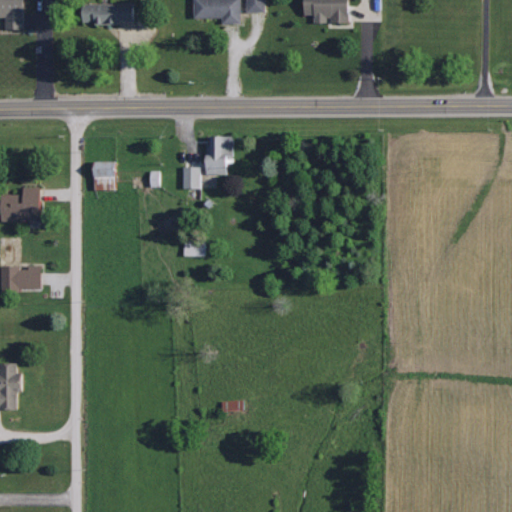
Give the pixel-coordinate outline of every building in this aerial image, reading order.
[(26,0),(0,0),(0,16),(7,17),(7,28),(26,28),(26,0)] [(243,22),(242,0),(195,0),(196,17),(225,16),(225,22),(243,22)] [(248,0),(249,11),(268,11),(267,0),(248,0)] [(306,0),(307,14),(316,14),(316,22),(330,22),(352,22),(351,0),(306,0)] [(138,3),(86,2),(86,21),(137,23),(138,3)] [(230,174),(231,155),(235,155),(236,135),(210,135),(209,173),(230,174)] [(97,189),(119,189),(119,161),(97,160),(97,189)] [(185,187),(202,188),(203,166),(185,166),(185,187)] [(153,186),(162,186),(162,170),(152,170),(153,186)] [(43,186),(26,186),(26,194),(4,194),(4,220),(43,220),(43,186)] [(207,255),(207,240),(186,241),(186,255),(207,255)] [(3,266),(4,289),(43,289),(43,264),(29,265),(29,266),(3,266)] [(0,407),(19,408),(19,388),(21,389),(22,363),(2,362),(2,389),(0,388),(0,407)]
